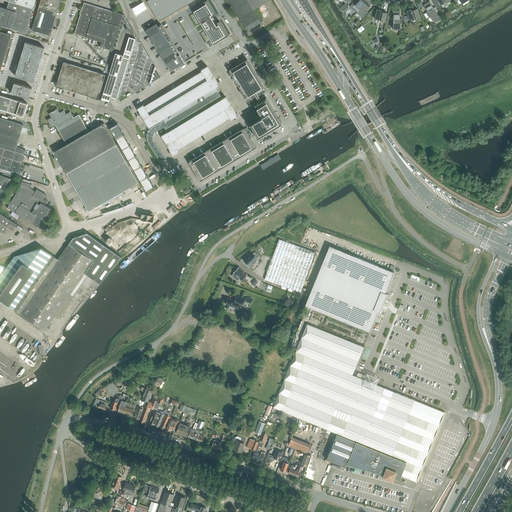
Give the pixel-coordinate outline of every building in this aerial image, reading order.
[(0,24),(26,33),(35,0),(5,0),(9,1),(7,8),(0,6),(0,24)] [(58,3),(57,3),(58,0),(40,0),(32,30),(50,36),(55,21),(58,3)] [(160,20),(194,0),(148,0),(147,1),(148,1),(159,20),(159,21),(160,21),(160,20)] [(213,20),(212,19),(213,18),(212,17),(216,15),(207,0),(192,9),(214,44),(228,36),(219,21),(216,23),(215,22),(215,21),(214,22),(214,21),(213,20)] [(228,0),(246,30),(261,22),(254,9),(268,1),(267,0),(228,0)] [(366,2),(363,0),(359,0),(357,2),(355,0),(350,7),(352,9),(352,8),(357,12),(359,9),(366,2)] [(143,1),(132,8),(136,15),(147,8),(143,1)] [(115,12),(84,2),(81,11),(81,10),(80,14),(74,34),(102,42),(100,47),(113,51),(124,15),(115,12)] [(359,9),(361,11),(360,13),(362,15),(361,16),(363,18),(368,12),(366,10),(370,6),(366,2),(359,9)] [(434,8),(430,2),(429,2),(430,2),(424,5),(427,12),(426,13),(429,17),(428,17),(429,17),(430,16),(433,21),(439,17),(436,12),(438,11),(438,12),(438,11),(435,7),(434,8)] [(380,22),(385,23),(387,13),(381,12),(381,10),(377,9),(375,19),(381,20),(380,22)] [(407,11),(410,20),(416,18),(416,19),(421,18),(418,9),(412,11),(411,9),(407,11)] [(400,11),(393,11),(393,18),(391,19),(391,24),(393,24),(393,29),(400,29),(400,23),(402,23),(402,24),(402,18),(400,18),(400,11)] [(158,26),(156,23),(148,29),(173,70),(184,63),(160,25),(158,26)] [(0,70),(1,71),(1,68),(2,67),(2,66),(2,65),(3,64),(3,62),(4,61),(4,60),(4,59),(5,58),(5,56),(5,55),(6,54),(6,53),(6,52),(7,51),(7,49),(8,48),(8,47),(8,46),(9,45),(9,43),(9,42),(10,41),(10,40),(10,39),(11,38),(11,36),(11,35),(12,35),(0,31),(0,70)] [(115,53),(101,99),(110,102),(111,97),(117,99),(136,39),(129,37),(123,55),(115,53)] [(25,42),(24,47),(33,50),(35,45),(25,42)] [(35,45),(33,50),(43,53),(44,48),(35,45)] [(257,96),(259,95),(266,91),(247,59),(229,70),(233,78),(235,82),(241,90),(243,94),(248,102),(257,96)] [(56,86),(98,99),(105,74),(63,62),(56,86)] [(201,70),(202,71),(145,106),(144,104),(138,108),(149,127),(219,85),(207,66),(201,70)] [(155,66),(149,84),(154,82),(153,81),(157,79),(161,77),(159,73),(156,69),(157,69),(155,66)] [(16,71),(15,76),(20,77),(24,79),(26,74),(16,71)] [(26,74),(24,79),(34,82),(35,77),(26,74)] [(27,104),(0,95),(0,109),(24,116),(27,104)] [(226,97),(162,135),(173,154),(179,151),(178,149),(230,118),(231,119),(237,116),(226,97)] [(262,100),(260,102),(255,104),(254,104),(262,117),(249,125),(249,126),(250,125),(258,137),(257,138),(282,123),(266,97),(265,97),(266,98),(262,100)] [(49,113),(51,117),(47,120),(52,128),(56,125),(67,144),(54,151),(88,211),(138,183),(104,123),(89,131),(79,115),(74,118),(70,112),(66,114),(64,110),(60,112),(58,108),(49,113)] [(0,168),(19,174),(26,151),(16,148),(23,125),(0,117),(0,168)] [(110,128),(116,139),(124,135),(118,124),(110,128)] [(237,133),(233,135),(200,155),(196,157),(188,162),(200,181),(256,147),(245,128),(237,133)] [(116,139),(122,149),(130,145),(124,135),(116,139)] [(296,144),(278,155),(281,161),(299,150),(296,144)] [(122,149),(128,160),(136,155),(130,145),(122,149)] [(136,155),(128,160),(134,170),(142,166),(136,155)] [(324,159),(304,172),(306,176),(327,163),(324,159)] [(261,165),(243,176),(247,182),(265,171),(261,165)] [(142,166),(134,170),(140,181),(148,176),(142,166)] [(303,178),(300,174),(280,187),(282,191),(303,178)] [(0,195),(11,179),(0,175),(0,195)] [(148,176),(140,181),(146,191),(154,187),(148,176)] [(32,224),(35,226),(39,225),(42,220),(43,220),(51,209),(45,205),(47,201),(43,199),(46,195),(37,189),(35,192),(29,188),(30,184),(22,181),(21,185),(7,208),(32,224)] [(218,192),(222,198),(240,187),(237,181),(218,192)] [(265,196),(245,208),(248,213),(268,200),(265,196)] [(239,212),(219,225),(221,229),(242,216),(239,212)] [(0,231),(4,234),(8,227),(13,231),(17,224),(0,213),(0,231)] [(0,299),(44,330),(85,273),(100,284),(121,257),(87,233),(73,238),(69,243),(58,259),(41,248),(14,256),(6,269),(0,264),(0,299)] [(315,252),(279,239),(271,260),(264,279),(301,292),(315,252)] [(369,332),(378,311),(380,312),(387,293),(385,293),(394,272),(329,245),(325,256),(309,295),(305,305),(369,332)] [(258,258),(257,258),(260,255),(255,251),(253,253),(252,252),(243,260),(249,266),(252,263),(253,265),(256,262),(255,261),(258,258)] [(247,275),(239,267),(234,273),(232,276),(237,281),(239,279),(241,280),(247,275)] [(236,296),(235,300),(228,298),(226,304),(230,306),(229,308),(234,309),(234,307),(237,308),(238,304),(242,305),(244,299),(236,296)] [(296,352),(354,374),(365,346),(307,323),(296,352)] [(296,352),(273,407),(337,433),(326,459),(346,467),(346,466),(347,464),(348,464),(383,474),(383,476),(382,477),(383,478),(387,479),(388,480),(392,481),(393,482),(393,481),(394,478),(405,484),(407,478),(416,482),(427,454),(439,426),(444,412),(376,384),(364,379),(352,375),(296,352)] [(122,386),(123,387),(129,383),(127,379),(126,377),(124,374),(118,378),(121,383),(122,386)] [(162,387),(164,382),(163,382),(163,380),(158,377),(157,380),(156,379),(155,380),(156,381),(155,383),(154,385),(161,389),(162,387)] [(114,384),(112,382),(113,382),(112,382),(105,388),(104,388),(108,391),(107,393),(113,396),(119,389),(116,386),(116,385),(118,383),(116,382),(114,383),(114,384)] [(131,387),(131,386),(130,386),(129,383),(125,386),(127,390),(128,390),(124,393),(124,394),(129,396),(134,390),(131,387)] [(152,390),(146,388),(142,399),(145,401),(148,402),(152,391),(152,390)] [(156,403),(159,396),(155,394),(153,401),(152,403),(149,401),(147,407),(145,406),(139,421),(144,422),(150,408),(154,410),(156,403)] [(164,415),(159,413),(159,412),(162,405),(162,403),(164,399),(163,398),(159,397),(157,403),(156,403),(154,410),(154,411),(149,423),(159,426),(164,415)] [(105,410),(108,403),(96,398),(93,406),(98,407),(105,410)] [(115,410),(118,400),(119,399),(118,399),(116,398),(115,402),(112,401),(110,408),(111,408),(111,409),(113,410),(114,409),(115,410)] [(135,406),(135,405),(122,400),(121,401),(120,405),(118,411),(132,415),(134,408),(135,406)] [(134,417),(139,419),(143,409),(138,407),(134,417)] [(171,414),(167,412),(166,412),(165,415),(160,427),(165,429),(170,417),(171,414)] [(170,431),(175,419),(171,417),(166,429),(170,431)] [(260,435),(265,424),(259,421),(255,432),(260,435)] [(191,425),(188,424),(188,426),(185,425),(180,423),(176,432),(178,433),(177,434),(181,436),(184,437),(185,436),(186,436),(191,425)] [(204,436),(199,434),(200,431),(195,429),(195,430),(191,428),(188,437),(202,442),(204,436)] [(242,438),(238,436),(237,436),(236,437),(234,441),(234,442),(235,443),(236,444),(234,449),(241,451),(244,443),(246,439),(242,438)] [(255,450),(258,442),(250,439),(247,447),(255,450)] [(220,450),(222,442),(214,440),(212,448),(220,450)] [(254,451),(253,455),(252,458),(262,461),(265,453),(262,451),(261,453),(257,452),(259,446),(262,447),(263,444),(263,443),(264,441),(261,441),(260,440),(259,442),(258,442),(255,450),(255,451),(254,451)] [(283,452),(276,449),(275,451),(276,451),(273,457),(268,455),(265,463),(266,463),(266,464),(268,465),(269,464),(273,466),(276,459),(279,461),(283,452)] [(302,465),(306,466),(310,455),(305,454),(301,464),(302,465)] [(289,458),(282,456),(281,461),(283,462),(280,470),(281,470),(283,471),(284,471),(286,471),(289,463),(287,463),(289,458)] [(294,469),(291,468),(291,467),(288,466),(286,471),(289,472),(289,473),(293,475),(295,475),(299,477),(302,467),(296,464),(294,469)] [(118,490),(119,486),(118,486),(119,483),(121,477),(116,475),(114,481),(113,480),(111,488),(113,488),(117,489),(117,490),(118,490)] [(433,511),(452,479),(451,479),(431,511),(433,511)] [(440,511),(441,511),(442,511),(456,481),(440,511)] [(128,484),(129,483),(126,482),(123,490),(122,494),(124,494),(125,493),(126,491),(128,492),(128,493),(128,494),(131,495),(132,494),(135,486),(131,485),(128,484)] [(87,495),(101,500),(105,488),(91,483),(87,495)] [(151,486),(147,485),(145,492),(148,493),(149,493),(147,498),(152,499),(152,498),(156,499),(159,489),(151,486)] [(165,491),(157,511),(170,511),(172,507),(169,506),(171,502),(174,494),(165,491)] [(174,505),(182,507),(185,498),(178,495),(174,505)] [(124,502),(119,501),(121,498),(121,497),(117,496),(115,500),(115,502),(112,501),(112,502),(111,505),(110,505),(106,511),(110,511),(112,509),(113,507),(114,505),(122,508),(124,502)] [(154,511),(156,508),(158,503),(151,501),(148,510),(153,511),(154,511)] [(133,511),(136,506),(135,506),(132,505),(128,503),(126,509),(130,511),(129,511),(133,511)] [(204,511),(206,508),(201,506),(200,509),(198,508),(199,505),(191,503),(189,507),(199,511),(198,511),(204,511)]
